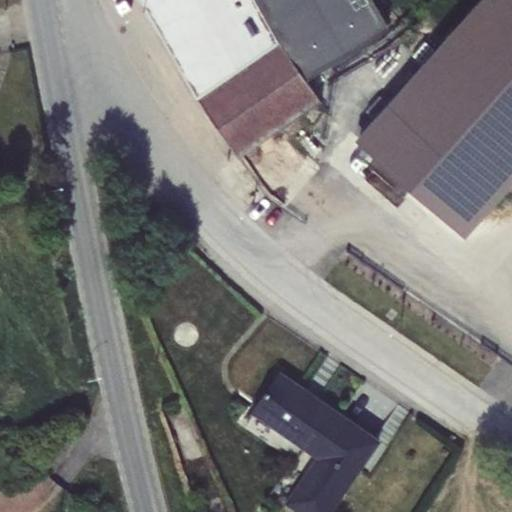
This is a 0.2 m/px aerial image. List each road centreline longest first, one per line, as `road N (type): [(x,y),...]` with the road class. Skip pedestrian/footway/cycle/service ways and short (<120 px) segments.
road 1 (residential): [(511,439),(226,233),(147,138),(71,25),(43,10)]
road 2 (residential): [(149,511),(111,367),(43,10)]
road 3 (unknown): [(128,432),(28,511)]
